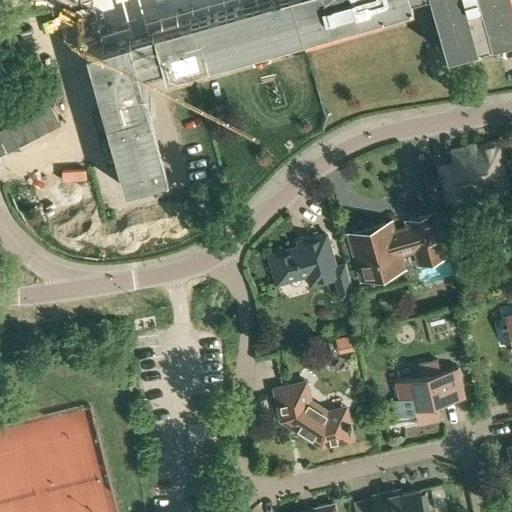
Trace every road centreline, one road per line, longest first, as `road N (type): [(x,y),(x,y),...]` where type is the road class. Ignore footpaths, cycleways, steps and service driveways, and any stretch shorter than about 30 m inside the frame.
road 1 (unclassified): [(221,254),(322,162),(361,141),(511,111)]
road 2 (residential): [(484,511),(471,458),(460,449),(241,498)]
road 3 (unclassified): [(241,498),(251,340),(241,286),(221,254)]
road 4 (unclassified): [(75,290),(172,273),(221,254)]
